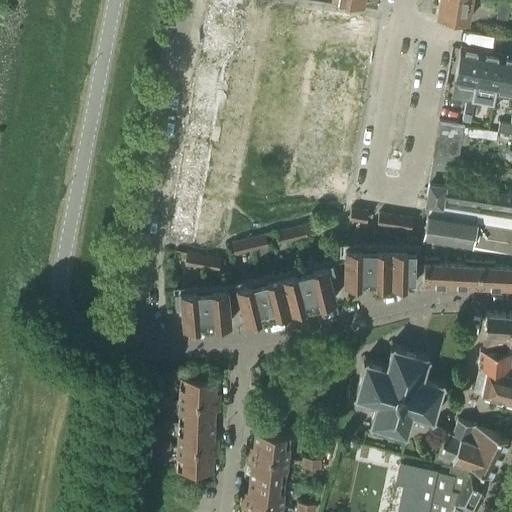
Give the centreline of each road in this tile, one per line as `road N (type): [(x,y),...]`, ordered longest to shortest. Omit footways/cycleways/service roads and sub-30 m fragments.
road 1 (unclassified): [(96,337),(66,315),(59,279),(115,0)]
road 2 (residential): [(149,343),(143,242),(187,0)]
road 3 (residential): [(511,302),(434,299),(239,346)]
road 4 (residential): [(371,182),(410,188),(439,29)]
road 5 (residential): [(239,346),(225,511)]
road 6 (residential): [(371,182),(399,21)]
